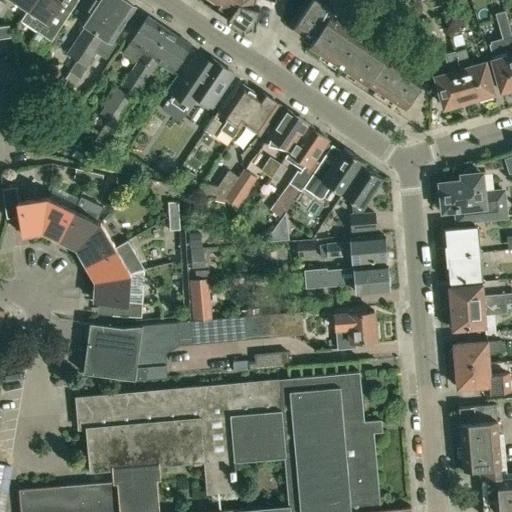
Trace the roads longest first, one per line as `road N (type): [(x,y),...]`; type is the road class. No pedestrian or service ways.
road 1 (residential): [(437,511),(407,159)]
road 2 (residential): [(407,159),(162,0)]
